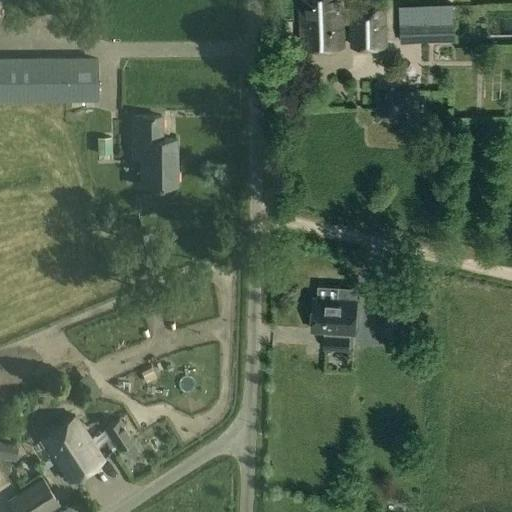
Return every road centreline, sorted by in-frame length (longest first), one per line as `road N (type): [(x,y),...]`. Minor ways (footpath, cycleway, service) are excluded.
road 1 (unclassified): [(511,272),(256,216)]
road 2 (unclassified): [(256,216),(254,0)]
road 3 (unclassified): [(249,426),(256,216)]
road 4 (unclassified): [(120,511),(249,426)]
